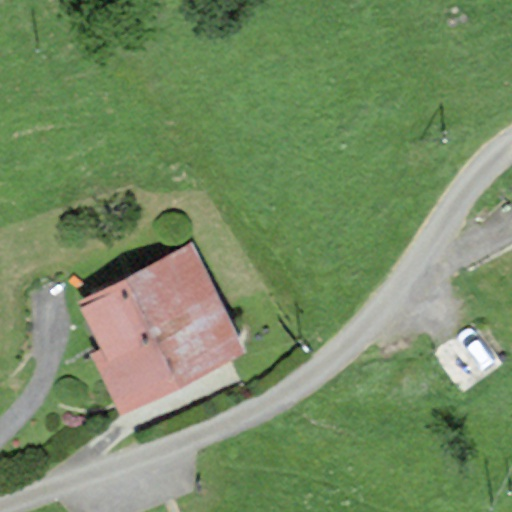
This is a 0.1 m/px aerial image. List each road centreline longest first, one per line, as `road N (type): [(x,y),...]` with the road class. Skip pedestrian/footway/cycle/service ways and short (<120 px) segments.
road 1 (unclassified): [(0,501),(259,408),(339,358),(410,276),(475,176),(511,143)]
road 2 (track): [(259,408),(461,511)]
